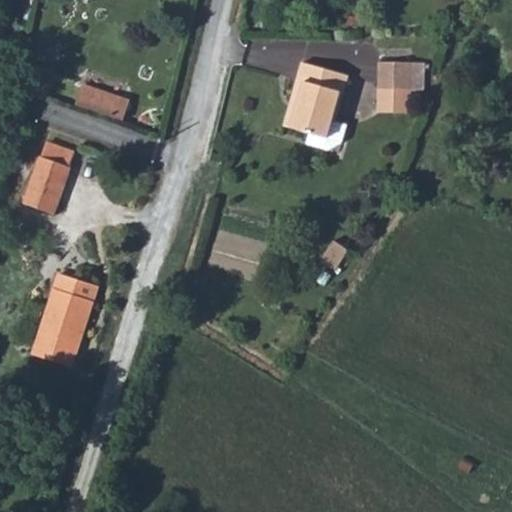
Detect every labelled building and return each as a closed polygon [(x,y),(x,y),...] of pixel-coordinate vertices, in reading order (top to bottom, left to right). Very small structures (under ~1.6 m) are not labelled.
[(463,17),(465,0),(425,0),(424,13),(463,17)] [(418,53),(387,53),(387,79),(419,80),(418,53)] [(349,74),(304,60),(298,78),(303,80),(289,124),(312,131),(308,142),(331,149),(344,141),(348,127),(333,122),(349,74)] [(87,81),(80,103),(127,119),(135,98),(87,81)] [(37,164),(25,211),(32,212),(46,167),(44,166),(37,164)] [(66,171),(44,166),(46,167),(32,212),(55,217),(66,171)] [(336,248),(325,265),(338,275),(349,257),(336,248)] [(72,278),(60,275),(38,356),(71,364),(80,326),(86,328),(97,289),(71,282),(72,278)] [(98,285),(72,278),(71,282),(97,289),(98,285)] [(80,326),(71,364),(76,366),(86,328),(80,326)]
